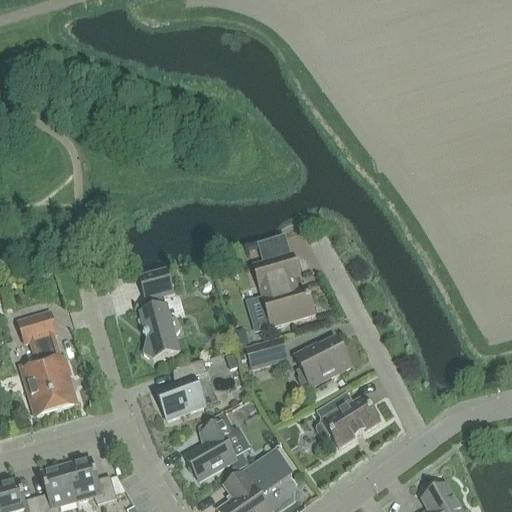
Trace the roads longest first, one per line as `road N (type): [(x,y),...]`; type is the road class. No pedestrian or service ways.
road 1 (residential): [(425,445),(318,243)]
road 2 (residential): [(123,434),(89,305)]
road 3 (residential): [(123,434),(0,464)]
